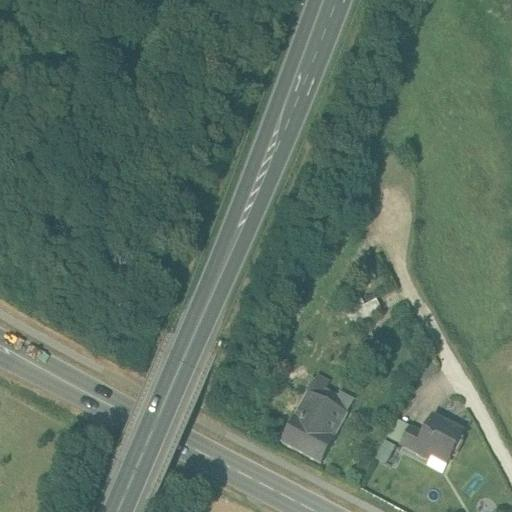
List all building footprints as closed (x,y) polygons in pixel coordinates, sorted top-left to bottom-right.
[(377,301),(349,314),(354,324),(382,311),(377,301)] [(316,377),(308,394),(320,400),(329,384),(316,377)] [(320,400),(308,394),(281,444),(321,466),(335,440),(334,440),(348,415),(320,400)] [(464,435),(433,418),(423,436),(415,452),(431,461),(433,457),(447,465),(464,435)] [(423,434),(412,428),(411,430),(410,429),(401,445),(415,452),(423,436),(422,435),(423,434)] [(385,444),(377,460),(386,465),(395,449),(385,444)]
